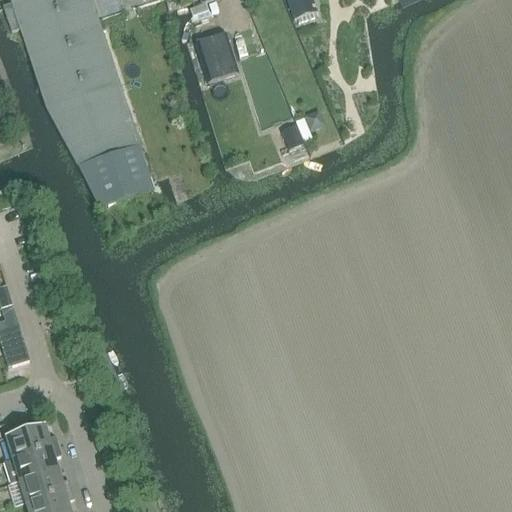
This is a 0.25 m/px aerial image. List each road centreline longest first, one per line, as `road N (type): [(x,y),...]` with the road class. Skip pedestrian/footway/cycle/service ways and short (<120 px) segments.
road 1 (residential): [(52,390),(0,231)]
road 2 (residential): [(92,511),(52,390)]
